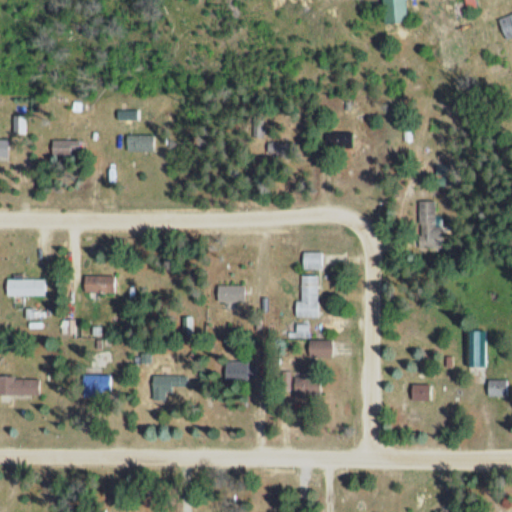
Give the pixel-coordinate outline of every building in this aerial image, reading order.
[(511,12),(496,17),(503,37),(511,34),(511,12)] [(350,131),(324,131),(324,151),(350,151),(350,131)] [(153,133),(125,133),(125,150),(153,150),(153,133)] [(435,245),(435,200),(417,200),(417,245),(435,245)] [(322,251),(301,251),(301,268),(322,268),(322,251)] [(82,291),(114,291),(114,274),(82,274),(82,291)] [(299,274),(299,299),(294,299),(294,316),(317,316),(317,274),(299,274)] [(5,294),(45,294),(45,277),(5,277),(5,294)] [(243,301),(243,284),(216,284),(216,301),(243,301)] [(467,329),(467,365),(484,365),(484,329),(467,329)] [(330,355),(330,339),(307,339),(307,355),(330,355)] [(223,379),(246,380),(247,361),(224,360),(223,379)] [(108,373),(81,373),(81,394),(108,394),(108,373)] [(186,374),(150,374),(150,389),(186,389),(186,374)] [(0,394),(37,394),(37,376),(0,375),(0,394)] [(486,395),(506,395),(506,379),(486,379),(486,395)] [(410,400),(429,400),(429,383),(410,383),(410,400)]
